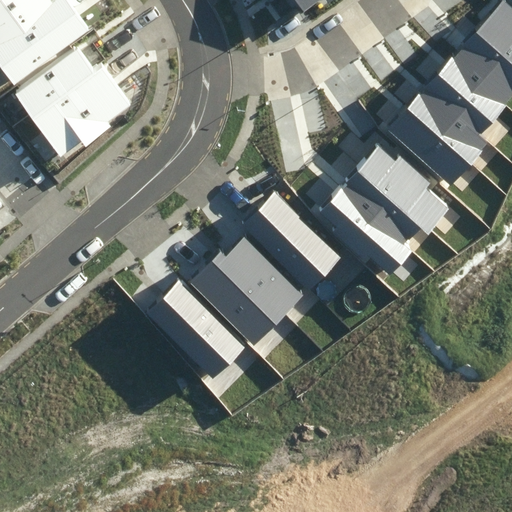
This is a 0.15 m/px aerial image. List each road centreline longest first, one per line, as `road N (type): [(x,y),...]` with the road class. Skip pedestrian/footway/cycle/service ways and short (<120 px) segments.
road 1 (residential): [(202,69),(197,116),(180,149),(78,243)]
road 2 (residential): [(202,69),(306,59),(392,0)]
